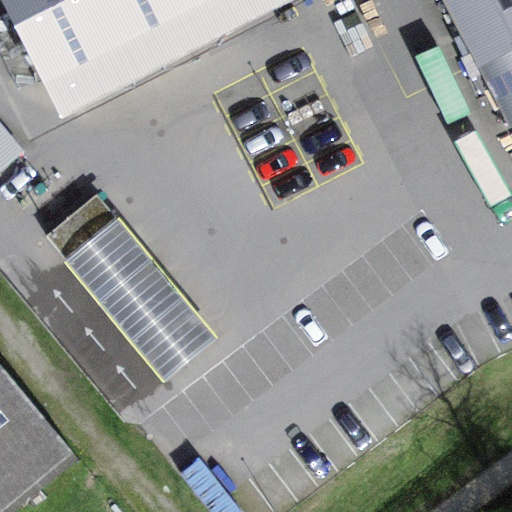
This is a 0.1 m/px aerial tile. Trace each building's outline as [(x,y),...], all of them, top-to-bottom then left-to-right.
[(12,0),(53,78),(205,0),(12,0)] [(511,0),(453,0),(511,114),(511,113),(511,0)] [(0,126),(0,171),(22,152),(0,126)] [(97,194),(47,236),(66,259),(65,261),(166,382),(218,339),(97,194)] [(0,511),(14,511),(79,459),(0,363),(0,511)]
